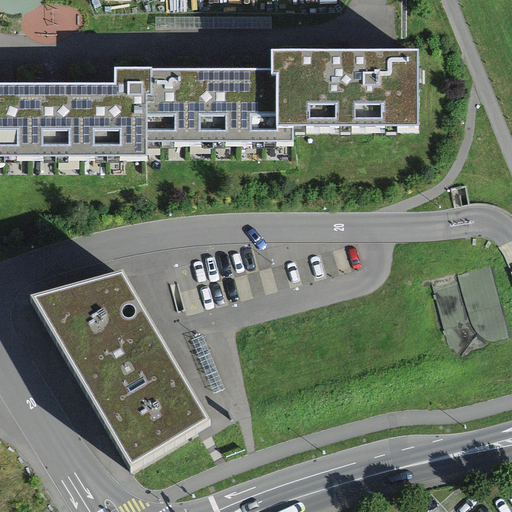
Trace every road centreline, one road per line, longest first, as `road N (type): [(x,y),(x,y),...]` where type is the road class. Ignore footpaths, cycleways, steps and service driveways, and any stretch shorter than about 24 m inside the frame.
road 1 (primary): [(238,511),(319,482),(511,440)]
road 2 (residential): [(113,511),(0,321)]
road 3 (residential): [(447,0),(511,156)]
